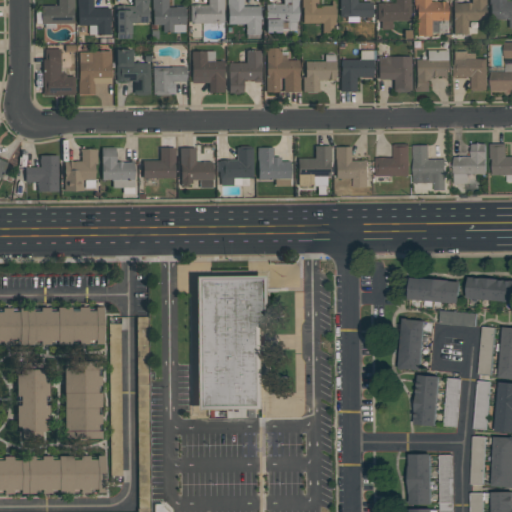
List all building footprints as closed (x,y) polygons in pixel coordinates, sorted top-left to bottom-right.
[(73,0),(73,9),(72,9),(72,23),(56,23),(56,28),(44,28),(43,24),(40,24),(40,23),(35,23),(35,10),(40,10),(40,5),(57,5),(57,0),(73,0)] [(88,34),(87,25),(77,25),(77,0),(92,0),(92,7),(109,7),(109,34),(95,34),(88,34)] [(115,38),(115,5),(132,5),(132,0),(147,0),(147,22),(130,22),(130,38),(115,38)] [(162,32),(162,24),(152,24),(152,9),(151,9),(151,0),(167,0),(167,6),(175,6),(184,6),(184,32),(162,32)] [(223,0),(223,22),(189,23),(189,5),(207,4),(207,0),(223,0)] [(259,5),(260,34),(259,34),(259,37),(246,38),(246,34),(245,34),(245,23),(227,23),(227,4),(226,4),(226,0),(243,0),(243,5),(259,5)] [(265,32),(265,3),(268,3),(271,2),(273,3),(282,3),(282,0),(298,0),(298,16),(297,16),(297,21),(295,21),(295,30),(280,30),(280,32),(265,32)] [(322,22),(302,23),(302,7),(301,7),(301,0),(317,0),(317,4),(331,4),(331,0),(334,0),(334,22),(333,22),(333,32),(322,32),(322,22)] [(338,0),(356,0),(356,2),(371,2),(371,16),(357,17),(357,21),(346,21),(346,16),(339,16),(338,0)] [(410,0),(410,20),(391,20),(391,29),(381,29),(381,20),(376,21),(376,2),(393,2),(393,0),(410,0)] [(446,2),(446,19),(446,31),(437,31),(437,32),(430,32),(430,35),(416,35),(416,10),(414,10),(414,4),(413,4),(413,0),(430,0),(430,1),(436,1),(436,2),(446,2)] [(467,20),(467,33),(453,33),(453,1),(456,1),(456,2),(470,2),(470,0),(484,0),(485,20),(467,20)] [(511,0),(511,28),(507,28),(507,19),(489,19),(488,0),(511,0)] [(490,90),(490,72),(505,72),(505,64),(504,64),(504,58),(503,58),(503,42),(511,42),(511,90),(505,90),(492,91),(492,90),(490,90)] [(265,92),(265,75),(265,47),(280,47),(281,51),(289,50),(289,58),(286,58),(286,59),(280,59),(280,60),(298,60),(298,75),(299,75),(299,91),(283,91),(282,77),(278,77),(279,91),(265,92)] [(42,95),(42,59),(44,59),(44,49),(60,49),(60,72),(65,72),(65,76),(74,76),(74,94),(58,94),(58,95),(42,95)] [(115,81),(115,49),(131,49),(131,63),(149,62),(149,94),(146,94),(135,94),(133,94),(133,81),(127,81),(117,81),(115,81)] [(78,51),(90,51),(90,50),(110,50),(110,69),(112,69),(112,77),(110,77),(110,83),(93,83),(93,93),(78,93),(78,51)] [(260,50),(260,80),(258,82),(253,82),(251,80),(242,80),(242,92),(239,92),(237,93),(233,94),(231,92),(228,92),(227,62),(245,62),(245,50),(260,50)] [(374,50),(375,59),(372,59),(372,77),(356,77),(356,91),(339,91),(339,74),(340,74),(340,59),(359,59),(359,50),(374,50)] [(415,92),(415,59),(427,59),(426,50),(447,50),(447,79),(443,79),(443,76),(429,77),(429,92),(415,92)] [(191,83),(190,51),(214,51),(214,60),(223,60),(223,77),(224,77),(224,92),(208,92),(207,83),(191,83)] [(475,59),(486,58),(486,91),(470,91),(470,77),(465,77),(465,78),(452,78),(452,59),(453,59),(453,51),(465,51),(465,53),(475,53),(475,59)] [(335,79),(325,79),(325,81),(319,81),(319,91),(302,91),(302,76),(304,76),(304,61),(324,60),(324,54),(334,54),(334,60),(335,60),(335,79)] [(410,56),(411,91),(407,91),(407,92),(395,92),(395,91),(393,91),(393,79),(377,79),(377,56),(410,56)] [(152,93),(152,67),(170,67),(170,66),(185,66),(185,81),(170,81),(170,82),(174,82),(174,93),(167,94),(155,94),(155,93),(152,93)] [(470,157),(470,144),(473,144),(473,143),(477,143),(478,142),(479,143),(483,143),(483,144),(485,144),(485,176),(482,176),(482,174),(467,174),(467,183),(453,184),(453,157),(457,157),(459,156),(461,157),(470,157)] [(408,144),(409,176),(375,177),(375,158),(378,158),(384,157),(384,158),(392,158),(392,145),(394,145),(394,144),(406,144),(408,144)] [(511,181),(506,182),(506,175),(492,175),(492,159),(489,159),(489,144),(505,144),(505,157),(511,157),(511,181)] [(252,146),(252,177),(247,177),(247,184),(220,184),(220,177),(218,177),(218,171),(216,171),(215,161),(218,161),(218,159),(236,159),(236,146),(239,146),(239,145),(250,145),(250,146),(252,146)] [(297,185),(297,158),(314,158),(314,145),(330,145),(330,160),(329,160),(329,176),(326,176),(326,185),(324,185),(324,194),(317,194),(316,185),(297,185)] [(433,190),(433,183),(413,183),(413,158),(412,158),(412,145),(428,145),(428,159),(444,159),(445,190),(433,190)] [(367,187),(352,187),(352,178),(335,178),(335,158),(334,158),(334,146),(350,146),(350,160),(367,160),(367,187)] [(111,187),(111,179),(100,179),(100,147),(115,147),(115,162),(118,161),(122,162),(130,162),(130,159),(133,159),(133,193),(122,193),(122,187),(111,187)] [(142,177),(142,160),(159,160),(159,148),(174,147),(174,163),(174,177),(142,177)] [(211,186),(199,186),(199,179),(191,179),(191,183),(188,183),(188,186),(180,186),(180,164),(178,164),(178,147),(195,147),(195,162),(201,162),(201,160),(212,160),(212,179),(211,179),(211,186)] [(289,161),(289,178),(288,178),(288,185),(274,185),(274,178),(257,179),(257,160),(256,160),(256,147),(273,147),(273,156),(280,156),(280,161),(289,161)] [(63,190),(63,161),(66,161),(69,160),(72,161),(74,161),(80,161),(80,151),(79,151),(79,148),(96,148),(96,163),(94,163),(94,187),(84,187),(84,179),(82,179),(82,190),(63,190)] [(36,191),(36,181),(24,181),(24,166),(39,166),(39,163),(38,163),(38,158),(39,158),(39,155),(57,155),(57,191),(36,191)] [(263,275),(264,409),(194,409),(193,276),(263,275)] [(511,280),(511,301),(466,298),(468,277),(511,280)] [(408,299),(410,278),(460,282),(458,304),(408,299)] [(0,308),(1,308),(1,307),(11,307),(11,308),(17,308),(17,307),(32,307),(32,308),(39,308),(39,307),(49,307),(49,308),(56,308),(56,307),(70,307),(70,308),(77,308),(77,307),(87,307),(87,308),(95,308),(95,307),(101,307),(102,343),(95,343),(95,342),(86,343),(87,344),(78,344),(78,342),(70,342),(70,344),(57,344),(57,343),(49,343),(49,344),(40,344),(40,343),(32,344),(32,345),(18,345),(18,343),(11,343),(11,345),(1,345),(1,344),(0,344),(0,308)] [(439,326),(474,326),(474,313),(439,312),(439,326)] [(146,317),(136,317),(137,347),(146,347),(146,317)] [(424,321),(419,371),(398,369),(402,319),(424,321)] [(491,375),(494,328),(480,327),(478,374),(491,375)] [(511,327),(511,379),(498,378),(503,327),(511,327)] [(120,338),(108,338),(110,463),(121,463),(120,338)] [(147,357),(137,357),(138,465),(149,465),(147,357)] [(100,361),(100,439),(63,439),(63,361),(100,361)] [(44,369),(44,374),(47,374),(47,395),(46,395),(46,405),(47,405),(48,427),(46,427),(47,431),(44,431),(42,431),(42,438),(22,438),(22,431),(18,431),(18,427),(16,427),(16,405),(17,405),(17,396),(15,396),(15,374),(19,374),(18,369),(44,369)] [(438,377),(434,426),(413,424),(418,375),(438,377)] [(461,380),(447,378),(442,425),(456,426),(461,380)] [(488,382),(475,381),(474,428),(488,429),(488,382)] [(511,432),(494,431),(498,382),(511,383),(511,432)] [(469,483),(483,484),(485,437),(471,436),(469,483)] [(511,437),(511,488),(508,488),(508,487),(491,486),(494,437),(510,438),(510,437),(511,437)] [(409,505),(409,455),(430,454),(431,505),(409,505)] [(452,511),(452,455),(438,455),(439,511),(452,511)] [(103,456),(103,491),(97,491),(88,491),(88,492),(80,492),(80,491),(72,492),(72,493),(58,493),(58,492),(50,492),(50,493),(41,493),(41,492),(34,492),(34,493),(19,493),(19,492),(13,492),(13,494),(3,494),(3,492),(0,492),(0,457),(2,457),(2,456),(13,456),(13,457),(18,457),(18,456),(34,456),(34,457),(41,457),(41,456),(50,456),(50,457),(58,457),(58,456),(71,456),(71,457),(79,457),(79,456),(88,456),(88,457),(96,457),(96,456),(103,456)] [(511,492),(511,511),(491,511),(491,492),(511,492)] [(482,511),(482,493),(469,493),(469,511),(482,511)]
